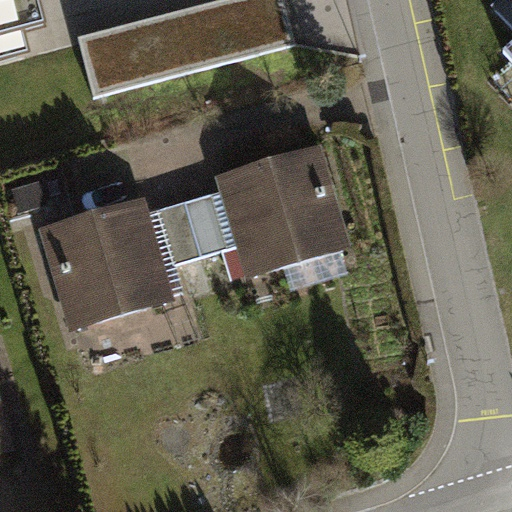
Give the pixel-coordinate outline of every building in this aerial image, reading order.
[(50,0),(0,0),(0,133),(80,113),(50,0)] [(511,5),(498,18),(511,32),(511,5)] [(321,158),(227,184),(252,273),(346,247),(321,158)] [(143,214),(55,240),(79,323),(168,297),(143,214)] [(0,405),(0,456),(14,452),(0,405)]
